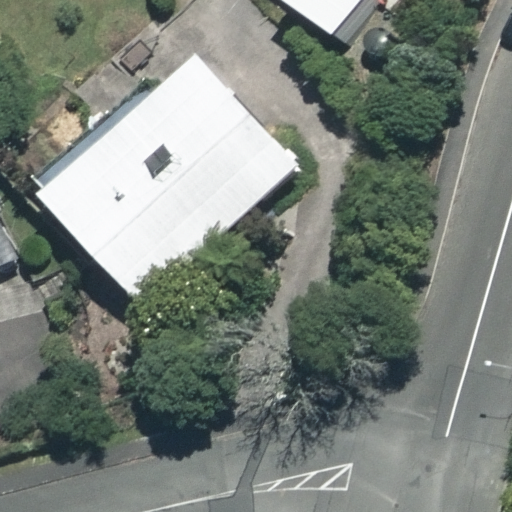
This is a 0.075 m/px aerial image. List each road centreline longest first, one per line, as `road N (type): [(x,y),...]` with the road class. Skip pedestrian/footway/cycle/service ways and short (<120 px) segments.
road 1 (residential): [(435,478),(308,480),(146,511)]
road 2 (residential): [(435,478),(511,206)]
